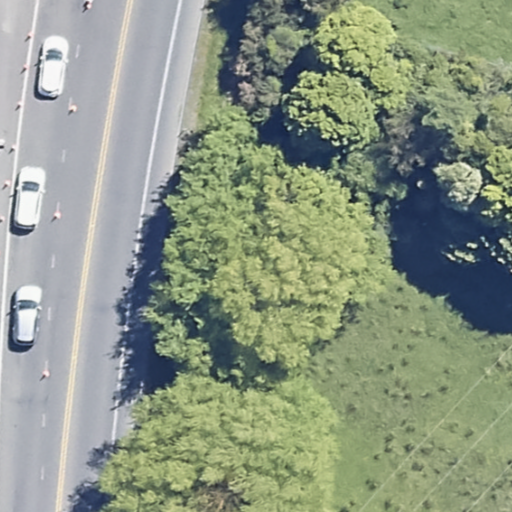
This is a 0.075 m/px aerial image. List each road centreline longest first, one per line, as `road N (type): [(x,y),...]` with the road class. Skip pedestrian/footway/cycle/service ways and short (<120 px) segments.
road 1 (trunk): [(127,0),(78,258)]
road 2 (trunk): [(52,511),(78,258)]
